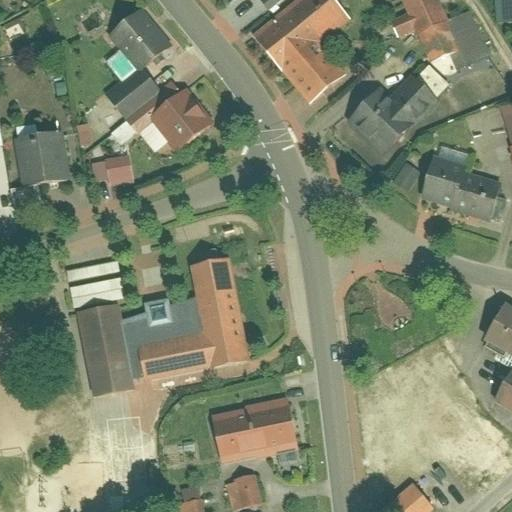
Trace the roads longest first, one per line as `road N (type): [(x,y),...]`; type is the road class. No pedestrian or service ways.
road 1 (residential): [(297,171),(0,263)]
road 2 (secondary): [(323,291),(349,511)]
road 3 (secondary): [(172,0),(263,112),(297,171)]
road 4 (residential): [(426,253),(297,171)]
road 5 (secondary): [(297,171),(323,291)]
